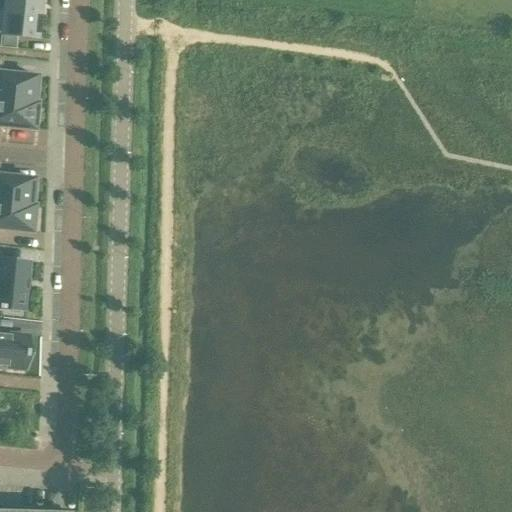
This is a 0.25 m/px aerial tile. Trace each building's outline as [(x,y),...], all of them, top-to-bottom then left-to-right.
[(39,0),(5,0),(4,11),(0,10),(0,11),(38,16),(39,0)] [(0,33),(36,37),(38,16),(0,11),(0,33)] [(0,99),(34,103),(34,99),(37,100),(39,83),(36,82),(36,78),(37,78),(37,77),(0,73),(2,60),(0,60),(0,99)] [(34,103),(0,99),(0,125),(34,129),(37,103),(34,103)] [(0,201),(30,204),(31,204),(31,202),(34,202),(36,185),(33,185),(33,181),(34,181),(34,179),(0,176),(0,201)] [(30,204),(0,201),(0,228),(31,232),(34,206),(31,206),(31,204),(30,204)] [(0,309),(4,310),(4,309),(22,311),(24,291),(28,291),(29,278),(25,277),(27,263),(0,260),(0,309)] [(0,333),(0,367),(25,370),(27,357),(28,357),(29,350),(27,350),(29,337),(0,333)]
